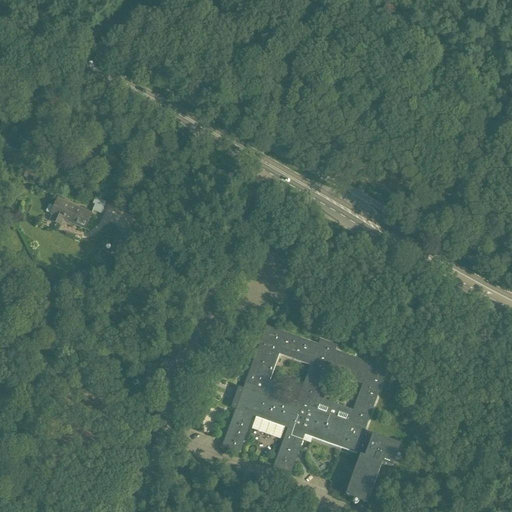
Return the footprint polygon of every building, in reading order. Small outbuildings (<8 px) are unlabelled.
[(37,182),(39,176),(26,171),(23,178),(37,182)] [(92,210),(101,214),(105,202),(95,198),(93,204),(95,205),(92,210)] [(85,229),(91,214),(58,200),(51,215),(53,216),(50,221),(60,225),(63,220),(85,229)] [(124,238),(116,236),(112,253),(120,255),(120,252),(126,253),(129,241),(123,240),(124,238)] [(320,340),(318,345),(266,326),(243,389),(238,387),(231,408),(236,410),(222,448),(239,454),(252,416),(288,429),(275,466),(291,472),(304,436),(360,456),(345,496),(354,499),(353,501),(353,502),(353,503),(353,504),(354,505),(355,505),(356,505),(357,505),(357,504),(358,504),(358,503),(359,501),(367,504),(381,464),(392,468),(395,459),(397,460),(398,460),(400,459),(401,458),(401,456),(400,455),(399,454),(397,453),(400,445),(373,435),(372,437),(364,434),(387,370),(335,351),(337,346),(320,340)]
